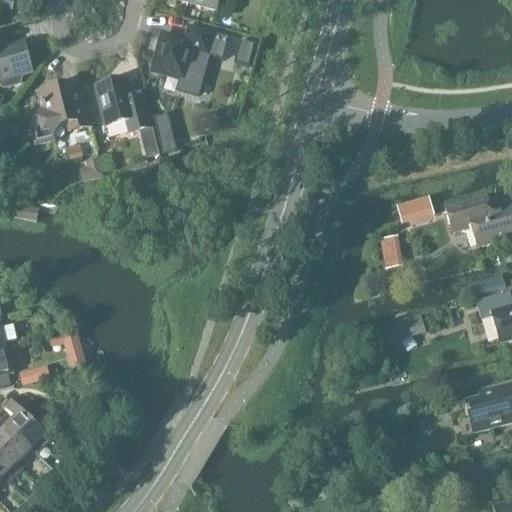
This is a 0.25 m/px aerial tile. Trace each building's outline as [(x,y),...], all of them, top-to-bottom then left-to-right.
[(0,0),(0,9),(13,13),(17,0),(0,0)] [(169,0),(170,1),(216,13),(219,0),(169,0)] [(162,37),(152,74),(182,82),(179,93),(201,99),(212,58),(225,62),(231,41),(215,37),(189,30),(185,43),(162,37)] [(2,36),(0,37),(0,88),(1,89),(22,85),(24,77),(31,74),(23,45),(7,50),(2,36)] [(241,44),(235,65),(250,69),(256,48),(241,44)] [(106,129),(126,125),(129,137),(137,134),(137,133),(150,130),(142,99),(130,102),(125,82),(96,89),(106,129)] [(68,100),(65,88),(38,95),(43,113),(34,115),(31,116),(30,119),(29,122),(34,141),(36,144),(42,146),(54,143),(52,131),(74,125),(76,132),(88,129),(80,97),(68,100)] [(156,118),(165,154),(180,149),(171,114),(156,118)] [(155,145),(144,148),(147,161),(159,159),(155,145)] [(88,171),(79,173),(82,184),(102,179),(98,162),(86,165),(88,171)] [(434,219),(429,200),(396,210),(401,229),(434,219)] [(486,201),(446,212),(451,231),(470,225),(478,251),(511,241),(511,210),(490,216),(486,201)] [(12,221),(37,226),(39,213),(15,208),(12,221)] [(398,238),(380,241),(382,251),(399,248),(398,238)] [(505,292),(501,277),(467,287),(471,301),(505,292)] [(511,303),(509,294),(476,304),(481,320),(492,317),(500,345),(511,341),(511,303)] [(0,354),(8,353),(6,344),(17,341),(13,327),(2,330),(0,322),(0,319),(2,319),(0,312),(0,354)] [(398,324),(386,328),(391,345),(403,341),(398,324)] [(74,337),(62,341),(66,356),(81,352),(77,337),(77,336),(74,337)] [(8,353),(0,354),(0,379),(14,377),(8,353)] [(23,389),(27,388),(46,383),(43,371),(20,377),(23,389)] [(473,436),(511,425),(511,405),(511,404),(511,388),(480,397),(481,402),(465,406),(473,436)] [(7,428),(32,453),(37,458),(51,444),(47,440),(46,438),(35,427),(42,420),(31,408),(23,415),(11,404),(4,411),(14,421),(7,428)] [(32,453),(7,428),(0,435),(0,434),(0,448),(17,466),(32,453)] [(0,476),(3,480),(17,466),(0,448),(0,476)] [(347,458),(325,465),(330,480),(352,474),(347,458)] [(53,474),(38,488),(48,498),(63,484),(53,474)] [(39,492),(26,503),(34,511),(46,500),(39,492)] [(511,511),(511,502),(492,508),(492,511),(511,511)]
